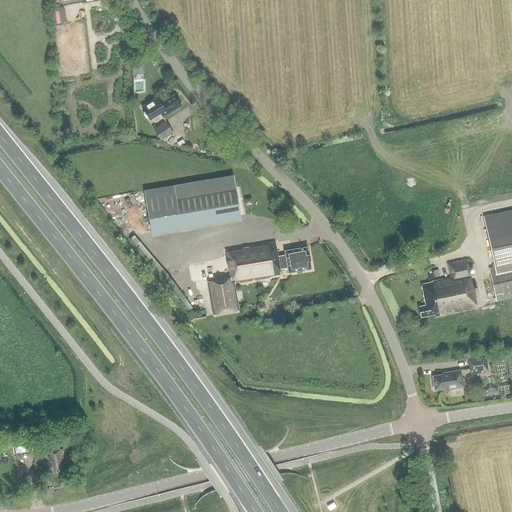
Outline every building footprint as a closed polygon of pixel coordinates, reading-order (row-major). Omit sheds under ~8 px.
[(143,59),(131,60),(132,68),(143,67),(143,59)] [(181,106),(174,95),(156,107),(152,101),(141,108),(150,121),(160,114),(163,118),(181,106)] [(172,133),(165,122),(153,130),(161,141),(172,133)] [(114,182),(118,210),(146,205),(151,234),(241,218),(233,175),(173,186),(171,172),(114,182)] [(511,297),(511,211),(484,218),(495,268),(489,269),(496,301),(511,297)] [(226,250),(230,277),(207,280),(212,314),(238,310),(233,281),(280,274),(280,268),(287,267),(288,273),(311,270),(307,248),(285,251),(286,255),(278,256),(276,242),(226,250)] [(477,307),(466,258),(448,262),(452,278),(434,282),(435,283),(432,284),(431,282),(422,284),(426,304),(418,306),(420,317),(434,314),(435,316),(477,307)] [(257,309),(259,312),(263,311),(265,308),(264,305),(262,303),(258,303),(256,306),(257,309)] [(472,373),(487,370),(485,355),(469,358),(472,373)] [(433,376),(436,390),(446,388),(446,389),(464,386),(461,369),(443,373),(443,374),(433,376)] [(12,439),(14,449),(31,447),(30,437),(12,439)] [(65,464),(63,450),(47,452),(50,468),(53,468),(54,472),(63,471),(62,465),(65,464)]
